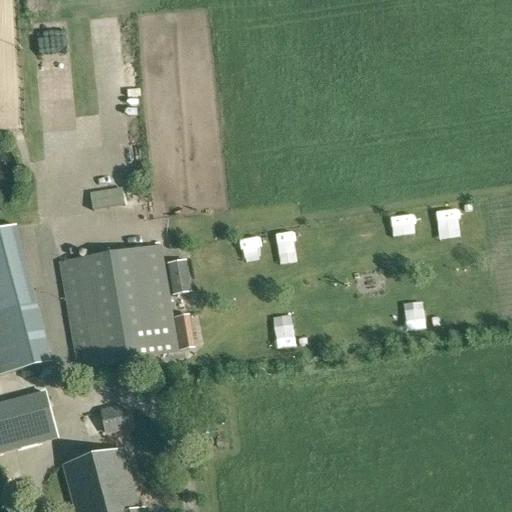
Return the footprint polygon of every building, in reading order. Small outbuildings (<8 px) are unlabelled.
[(55,208),(66,203),(58,183),(46,188),(55,208)] [(0,314),(30,307),(37,305),(16,227),(10,228),(0,230),(0,314)] [(282,229),(283,240),(303,237),(302,227),(282,229)] [(248,234),(249,244),(267,243),(266,232),(248,234)] [(233,240),(238,255),(248,251),(243,237),(233,240)] [(202,246),(205,257),(226,252),(223,241),(202,246)] [(61,264),(79,370),(179,353),(160,247),(61,264)] [(264,253),(244,257),(245,265),(265,261),(264,253)] [(235,254),(212,257),(215,279),(237,276),(235,254)] [(189,268),(171,271),(175,295),(193,292),(189,268)] [(198,291),(179,297),(182,307),(202,301),(198,291)] [(0,454),(59,439),(48,401),(0,413),(0,454)] [(140,511),(139,511),(123,450),(65,466),(76,511),(140,511)]
